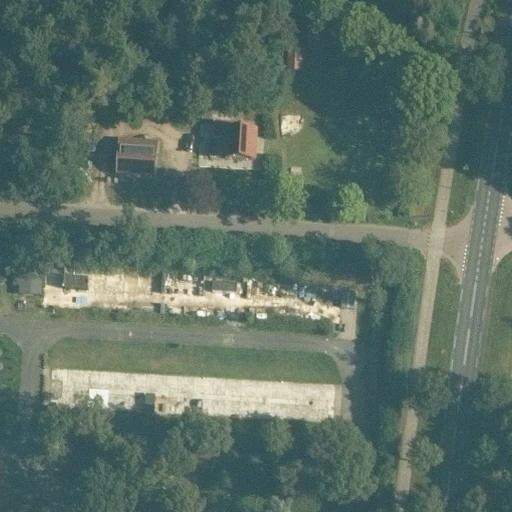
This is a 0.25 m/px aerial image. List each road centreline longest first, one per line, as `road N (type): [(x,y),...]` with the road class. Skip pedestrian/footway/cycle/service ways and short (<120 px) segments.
road 1 (unclassified): [(0,208),(482,245)]
road 2 (secondary): [(482,245),(450,511)]
road 3 (secondary): [(511,56),(482,245)]
